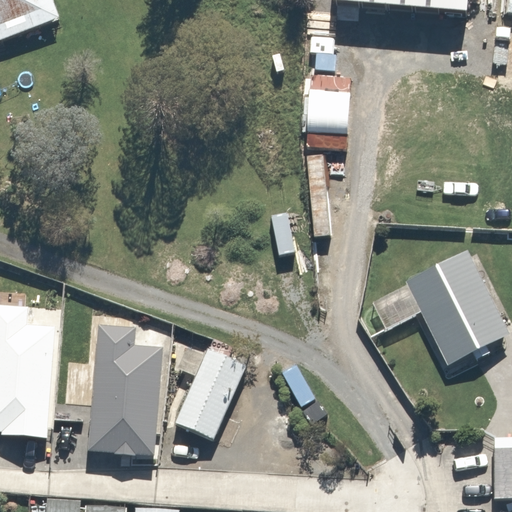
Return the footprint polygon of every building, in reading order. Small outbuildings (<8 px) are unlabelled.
[(0,0),(0,42),(53,24),(44,0),(0,0)] [(511,338),(511,334),(469,252),(372,302),(388,333),(425,313),(454,369),(511,338)] [(0,429),(1,430),(0,433),(48,437),(55,327),(26,325),(28,308),(0,305),(0,429)] [(135,327),(96,324),(87,448),(113,451),(113,453),(135,455),(135,453),(154,455),(162,347),(134,344),(135,327)] [(183,346),(174,367),(190,375),(169,420),(209,438),(243,366),(203,347),(200,354),(183,346)] [(511,437),(493,437),(491,499),(511,499),(511,437)] [(76,511),(77,500),(42,498),(41,511),(76,511)] [(122,511),(123,504),(81,501),(80,511),(122,511)]
